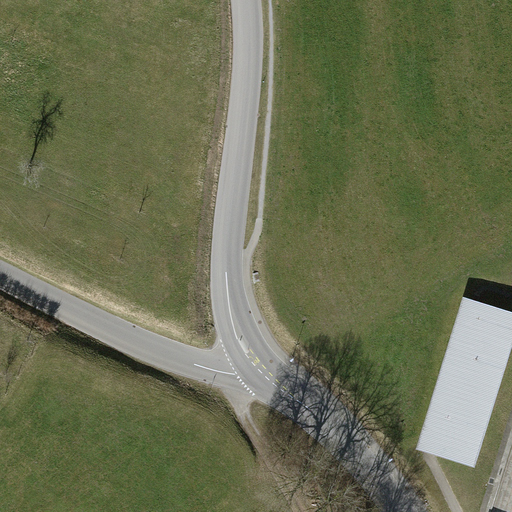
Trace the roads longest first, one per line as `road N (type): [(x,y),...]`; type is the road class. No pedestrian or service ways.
road 1 (unclassified): [(250,0),(252,108),(230,305),(257,370)]
road 2 (tertiary): [(0,275),(199,365),(257,370)]
road 3 (tertiary): [(257,370),(325,418),(403,511)]
